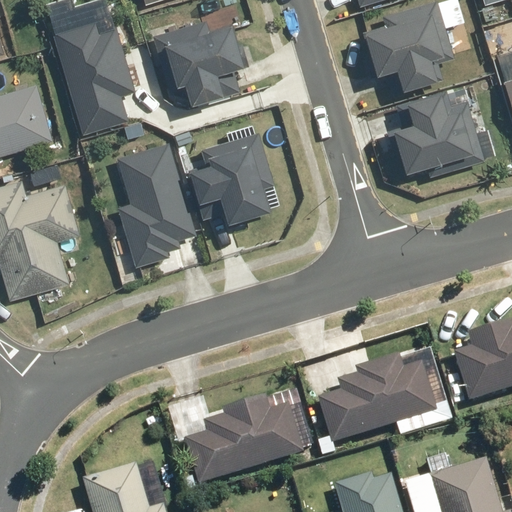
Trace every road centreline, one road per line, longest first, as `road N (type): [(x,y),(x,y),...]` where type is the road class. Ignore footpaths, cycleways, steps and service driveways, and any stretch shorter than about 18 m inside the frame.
road 1 (residential): [(47,400),(138,344),(380,273)]
road 2 (residential): [(297,0),(380,273)]
road 3 (residential): [(380,273),(511,237)]
